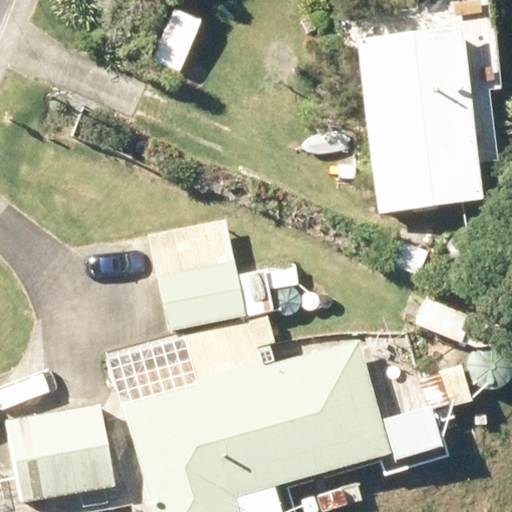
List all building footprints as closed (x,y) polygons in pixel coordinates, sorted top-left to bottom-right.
[(203,22),(170,6),(145,59),(178,75),(203,22)] [(385,27),(386,38),(349,43),(373,215),(477,200),(472,163),(486,161),(479,109),(464,111),(453,29),(448,30),(447,18),(385,27)] [(151,277),(161,331),(238,316),(235,304),(253,301),(248,274),(230,278),(227,262),(151,277)] [(195,387),(120,407),(147,511),(275,511),(268,483),(383,452),(354,342),(255,368),(253,359),(192,375),(195,387)] [(94,406),(0,423),(14,504),(109,487),(94,406)]
